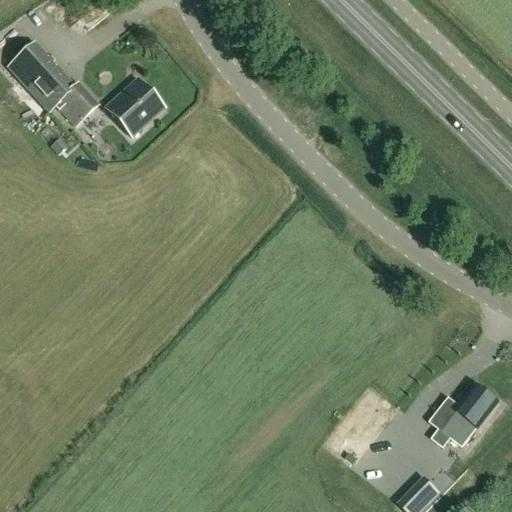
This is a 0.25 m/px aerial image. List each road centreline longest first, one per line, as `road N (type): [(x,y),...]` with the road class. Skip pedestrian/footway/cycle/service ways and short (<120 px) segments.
road 1 (unclassified): [(511,314),(409,253),(369,218),(229,77),(173,0)]
road 2 (primary): [(511,168),(340,0)]
road 3 (unclassified): [(511,119),(390,0)]
